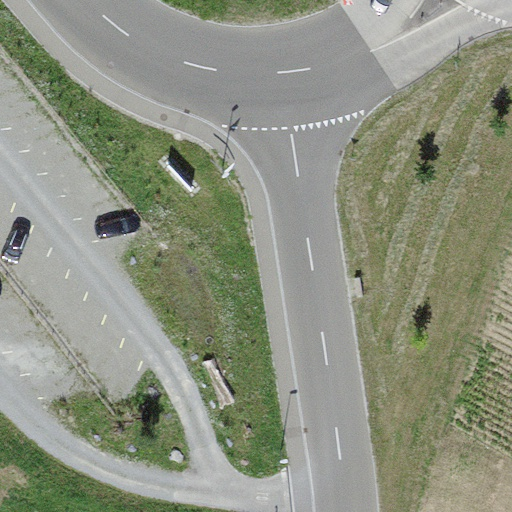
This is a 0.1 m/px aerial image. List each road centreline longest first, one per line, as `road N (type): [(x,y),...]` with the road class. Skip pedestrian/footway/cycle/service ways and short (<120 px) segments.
road 1 (unclassified): [(299,77),(346,511)]
road 2 (unclassified): [(96,0),(146,43),(207,68),(299,77)]
road 3 (unclassified): [(439,0),(406,37),(299,77)]
